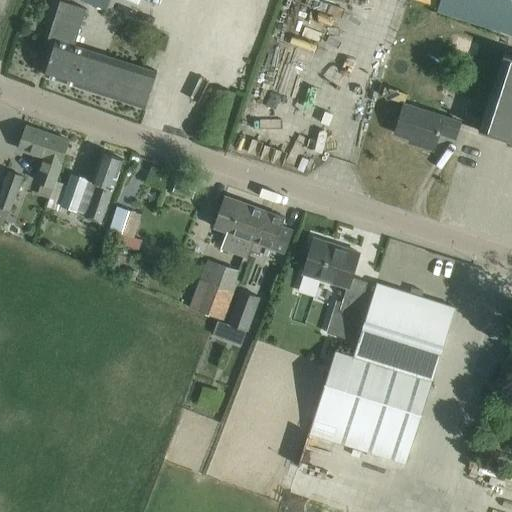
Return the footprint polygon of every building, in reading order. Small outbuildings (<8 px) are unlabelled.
[(83,0),(105,8),(107,0),(83,0)] [(511,0),(441,0),(439,9),(511,33),(511,0)] [(55,41),(50,55),(44,74),(145,106),(156,73),(72,46),(84,8),(60,1),(48,39),(55,41)] [(493,98),(483,128),(511,138),(511,53),(507,52),(493,98)] [(210,86),(203,114),(198,133),(219,138),(231,91),(210,86)] [(467,125),(482,130),(483,128),(493,98),(477,93),(467,125)] [(404,103),(401,113),(395,132),(420,140),(419,144),(433,148),(438,131),(455,137),(460,121),(404,103)] [(26,125),(18,150),(44,159),(37,179),(53,184),(68,140),(26,125)] [(83,216),(100,222),(123,158),(102,151),(92,178),(97,180),(83,216)] [(0,193),(0,206),(7,209),(11,210),(23,175),(8,170),(0,193)] [(84,178),(69,172),(58,202),(74,208),(84,178)] [(224,195),(213,225),(227,230),(221,247),(247,257),(250,249),(253,240),(254,240),(265,209),(224,195)] [(253,240),(250,249),(259,253),(262,243),(285,252),(293,229),(282,225),(285,217),(265,209),(254,240),(253,240)] [(314,238),(303,272),(347,286),(340,310),(345,312),(337,336),(349,340),(357,316),(368,280),(351,275),(358,252),(314,238)] [(195,295),(191,306),(225,319),(231,301),(242,270),(209,259),(195,295)] [(373,336),(438,356),(455,306),(375,280),(365,311),(379,316),(373,336)] [(227,323),(248,330),(260,295),(239,288),(227,323)] [(309,432),(405,462),(431,381),(438,356),(373,336),(379,316),(365,311),(358,332),(353,348),(351,355),(335,350),(309,432)]
